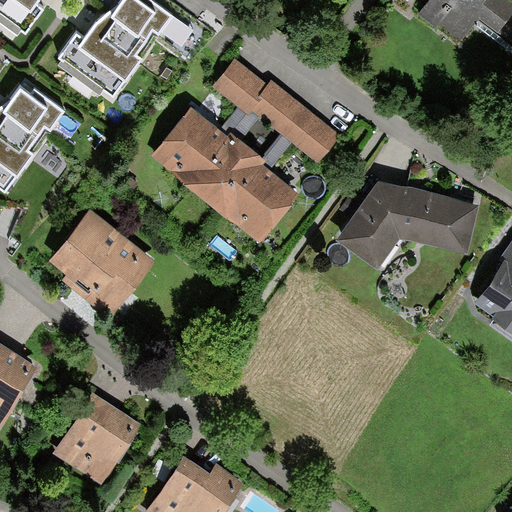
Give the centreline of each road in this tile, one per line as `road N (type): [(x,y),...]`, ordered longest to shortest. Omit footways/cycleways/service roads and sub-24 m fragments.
road 1 (residential): [(9,272),(181,409),(332,511)]
road 2 (residential): [(213,0),(511,202)]
